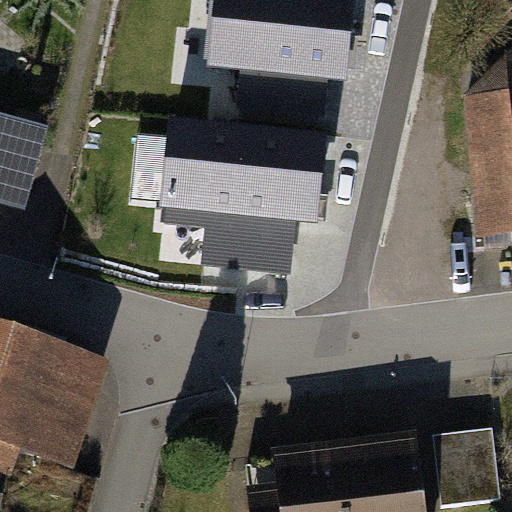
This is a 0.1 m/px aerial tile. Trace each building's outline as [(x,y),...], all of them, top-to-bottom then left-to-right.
[(223,0),(216,72),(343,85),(351,11),(248,0),(223,0)] [(484,243),(511,238),(511,57),(460,83),(484,243)] [(48,129),(0,115),(0,203),(25,210),(48,129)] [(169,213),(316,229),(324,154),(177,138),(169,213)] [(107,374),(0,342),(0,464),(74,486),(107,374)] [(446,504),(506,498),(500,431),(440,437),(446,504)] [(261,511),(430,511),(423,441),(286,457),(290,491),(260,494),(261,511)]
